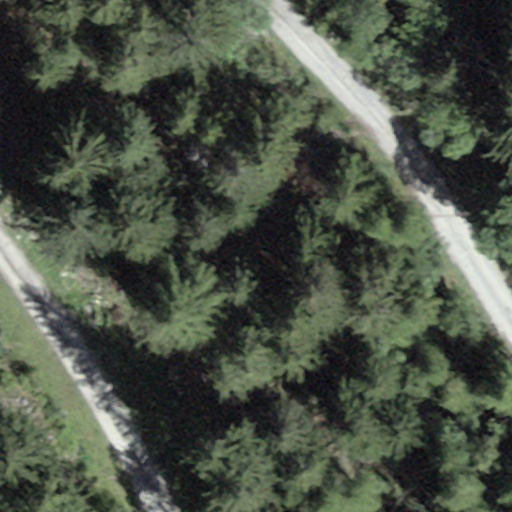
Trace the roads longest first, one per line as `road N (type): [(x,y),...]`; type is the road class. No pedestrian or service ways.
road 1 (track): [(511,320),(429,182),(260,0)]
road 2 (track): [(151,511),(0,260)]
